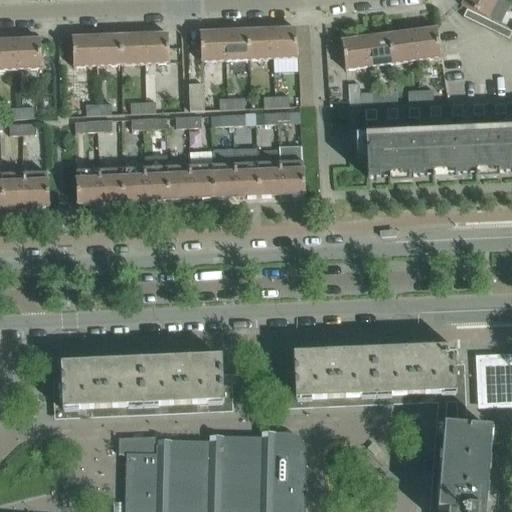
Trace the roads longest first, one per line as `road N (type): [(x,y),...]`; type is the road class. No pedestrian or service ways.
road 1 (secondary): [(0,325),(511,302)]
road 2 (secondary): [(511,245),(0,268)]
road 3 (residential): [(100,11),(227,6)]
